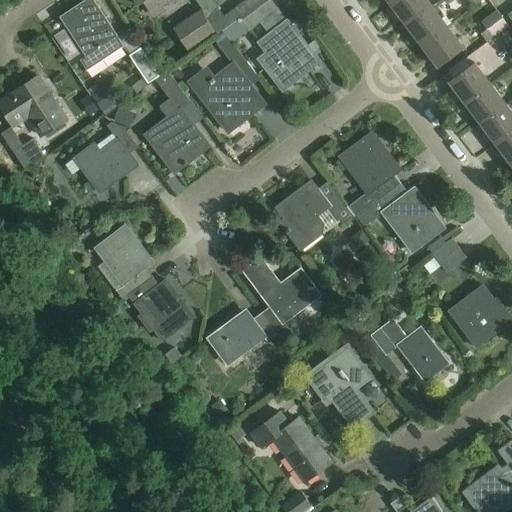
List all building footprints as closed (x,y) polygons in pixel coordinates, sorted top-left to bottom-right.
[(125,45),(94,0),(85,0),(60,17),(86,56),(81,60),(88,70),(125,45)] [(167,10),(164,6),(172,0),(134,0),(137,5),(144,1),(152,14),(160,9),(162,13),(167,10)] [(206,17),(219,34),(223,30),(240,17),(243,21),(269,0),(246,0),(225,16),(218,8),(206,17)] [(248,29),(250,31),(260,23),(278,9),(271,0),(269,0),(243,21),(248,29)] [(433,6),(428,0),(398,0),(392,5),(407,26),(433,6)] [(448,27),(433,6),(407,26),(422,46),(448,27)] [(318,62),(278,9),(260,23),(270,36),(260,43),(268,53),(260,59),(283,89),(318,62)] [(216,33),(201,10),(173,28),(189,51),(216,33)] [(482,21),(488,29),(503,18),(497,10),(482,21)] [(223,30),(231,42),(248,29),(243,21),(240,17),(223,30)] [(503,18),(488,29),(494,37),(509,26),(503,18)] [(464,47),(448,27),(422,46),(438,67),(464,47)] [(248,63),(227,37),(218,44),(234,65),(234,64),(239,70),(248,63)] [(160,76),(144,52),(133,60),(148,83),(160,76)] [(465,104),(491,84),(476,63),(450,83),(465,104)] [(246,79),(239,70),(234,64),(234,65),(215,80),(213,78),(209,81),(210,83),(198,92),(229,132),(265,104),(246,79)] [(175,172),(200,152),(190,140),(198,134),(179,109),(190,101),(168,72),(156,81),(171,101),(164,107),(171,117),(147,135),(175,172)] [(67,119),(39,76),(0,101),(0,105),(14,127),(29,117),(41,136),(67,119)] [(491,84),(465,104),(481,124),(507,105),(491,84)] [(105,86),(92,95),(103,111),(116,102),(105,86)] [(90,114),(97,110),(88,97),(82,101),(90,114)] [(511,132),(511,111),(507,105),(481,124),(496,145),(511,132)] [(119,109),(115,120),(126,124),(131,113),(119,109)] [(129,154),(139,147),(123,126),(112,122),(107,125),(118,140),(103,152),(96,142),(75,157),(100,192),(137,165),(129,154)] [(373,132),(341,156),(342,158),(337,163),(343,170),(348,168),(368,193),(349,208),(347,206),(356,217),(357,217),(357,216),(401,183),(394,174),(401,169),(373,132)] [(511,164),(511,132),(496,145),(511,165),(511,164)] [(34,139),(14,152),(26,170),(46,157),(55,152),(52,147),(43,153),(34,139)] [(347,206),(329,181),(318,189),(312,181),(298,191),(300,193),(292,198),(291,197),(277,208),(285,219),(280,222),(301,250),(324,233),(325,223),(319,216),(331,207),(343,224),(354,216),(347,206)] [(401,183),(357,216),(357,217),(364,226),(377,217),(383,212),(398,232),(400,230),(414,249),(412,251),(413,252),(445,227),(415,188),(408,193),(401,183)] [(126,226),(103,243),(96,248),(122,284),(115,289),(122,299),(132,292),(153,277),(146,267),(153,262),(126,226)] [(467,257),(452,238),(432,253),(447,272),(467,257)] [(291,332),(284,322),(321,295),(302,269),(281,284),(261,258),(244,271),(270,307),(262,313),(277,334),(281,339),(291,332)] [(163,341),(194,317),(167,281),(160,286),(153,277),(128,296),(135,306),(136,305),(143,314),(139,317),(150,331),(154,328),(163,341)] [(483,286),(449,312),(476,348),(511,321),(511,319),(500,304),(498,306),(483,286)] [(365,320),(359,312),(346,322),(352,329),(365,320)] [(277,334),(262,313),(244,326),(237,318),(210,339),(228,363),(264,337),(267,341),(277,334)] [(392,319),(380,328),(396,348),(399,346),(426,381),(449,363),(422,328),(408,339),(392,319)] [(380,328),(371,336),(371,337),(386,356),(396,348),(380,328)] [(371,379),(348,348),(309,377),(325,398),(331,393),(354,425),(371,412),(355,391),(371,379)] [(281,412),(252,433),(262,447),(273,439),(304,482),(332,462),(299,418),(290,425),(281,412)] [(511,440),(499,451),(510,466),(504,471),(499,465),(462,492),(477,511),(498,511),(511,502),(511,440)] [(281,505),(285,511),(309,511),(314,509),(301,491),(281,505)] [(442,511),(432,497),(412,511),(401,496),(391,503),(397,511),(442,511)]
